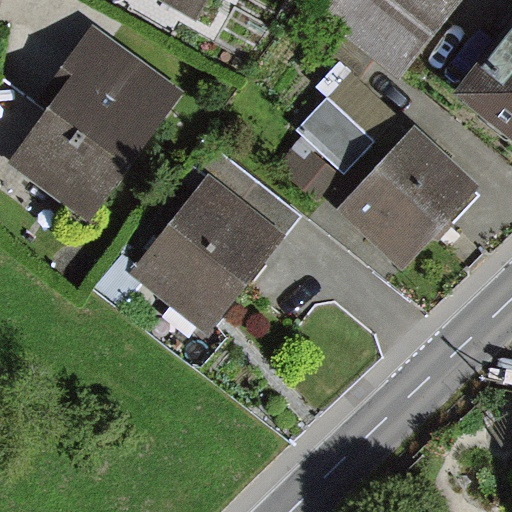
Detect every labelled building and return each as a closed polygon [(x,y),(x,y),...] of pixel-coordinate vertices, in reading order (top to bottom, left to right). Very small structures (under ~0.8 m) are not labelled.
[(179,0),(161,0),(175,8),(179,0)] [(435,0),(304,0),(304,1),(386,64),(435,0)] [(511,136),(511,0),(504,0),(439,78),(511,137),(511,136)] [(78,38),(0,145),(0,150),(73,203),(153,93),(78,38)] [(462,168),(393,115),(327,201),(395,253),(462,168)] [(272,221),(195,165),(121,265),(198,321),(272,221)]
